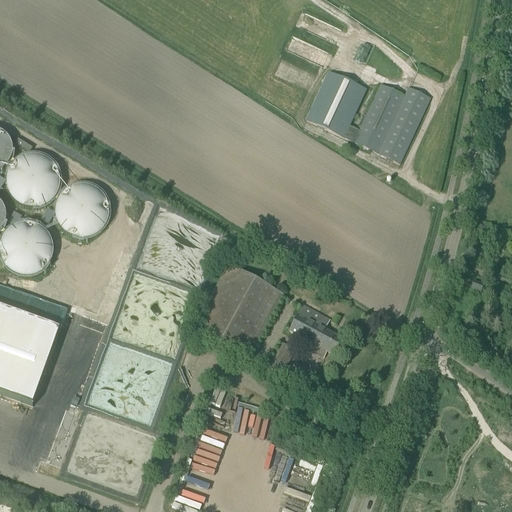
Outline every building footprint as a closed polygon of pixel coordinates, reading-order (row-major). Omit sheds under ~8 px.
[(343,140),(353,144),(399,166),(430,100),(421,95),(408,89),(405,97),(380,86),(359,132),(349,127),(366,91),(328,73),(305,122),(343,140)] [(0,171),(8,171),(11,198),(31,210),(49,208),(60,190),(59,182),(52,166),(52,163),(37,154),(31,155),(17,161),(14,166),(11,145),(7,136),(0,132),(0,171)] [(18,139),(14,145),(29,155),(33,149),(18,139)] [(110,233),(100,184),(56,193),(66,242),(110,233)] [(57,237),(11,222),(1,253),(9,256),(5,269),(43,281),(57,237)] [(248,360),(283,296),(228,266),(193,330),(248,360)] [(481,293),(483,286),(474,282),(471,289),(481,293)] [(0,395),(33,408),(60,332),(67,312),(0,287),(0,395)] [(303,306),(289,332),(307,342),(327,353),(333,357),(342,340),(334,335),(325,330),(330,321),(303,306)] [(72,388),(81,391),(85,380),(76,377),(72,388)] [(220,407),(224,395),(214,392),(211,405),(220,407)] [(305,511),(311,496),(284,487),(276,511),(305,511)]
